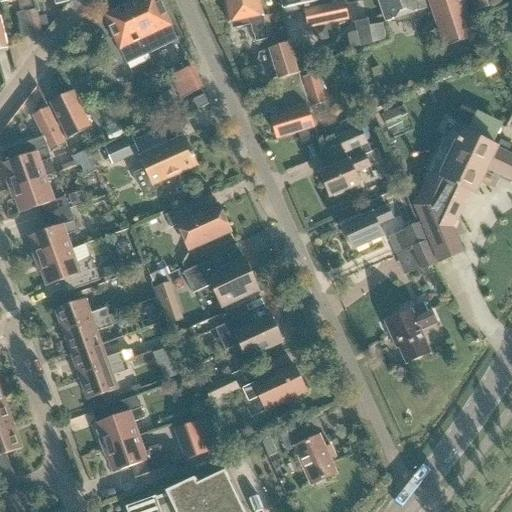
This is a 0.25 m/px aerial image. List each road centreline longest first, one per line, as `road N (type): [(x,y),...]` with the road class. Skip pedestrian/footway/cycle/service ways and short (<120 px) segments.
road 1 (residential): [(412,496),(186,0)]
road 2 (residential): [(58,471),(0,275)]
road 3 (tertiary): [(412,496),(511,357)]
road 4 (residential): [(0,109),(83,0)]
